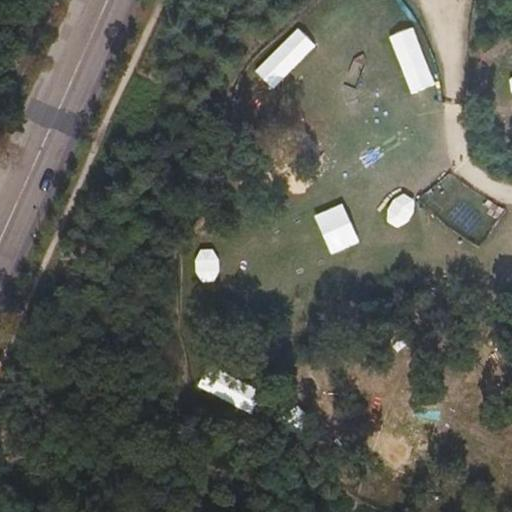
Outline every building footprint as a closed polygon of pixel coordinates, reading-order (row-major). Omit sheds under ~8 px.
[(402,90),(426,79),(399,21),(375,33),(402,90)] [(331,200),(377,208),(385,168),(339,159),(331,200)] [(311,366),(292,385),(308,400),(326,380),(311,366)] [(190,395),(248,406),(253,381),(195,370),(190,395)] [(436,405),(466,402),(463,380),(434,383),(436,405)] [(369,460),(396,468),(404,444),(377,436),(369,460)]
